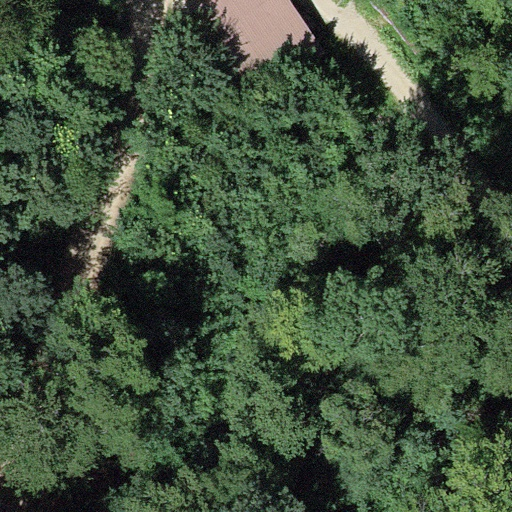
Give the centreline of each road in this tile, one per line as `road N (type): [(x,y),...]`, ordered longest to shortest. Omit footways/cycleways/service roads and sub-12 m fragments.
road 1 (track): [(0,475),(59,364),(118,196),(132,0)]
road 2 (track): [(325,0),(379,48),(463,183),(511,281)]
